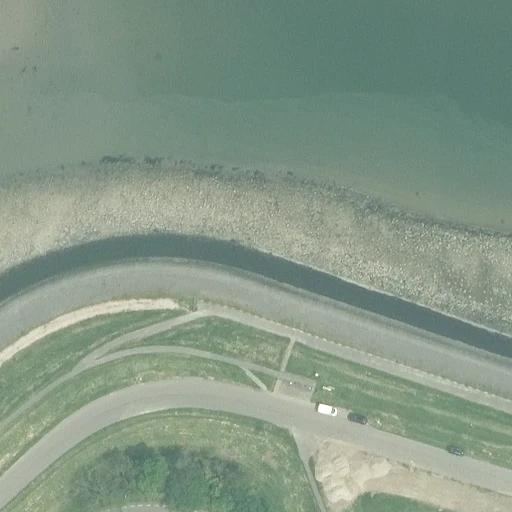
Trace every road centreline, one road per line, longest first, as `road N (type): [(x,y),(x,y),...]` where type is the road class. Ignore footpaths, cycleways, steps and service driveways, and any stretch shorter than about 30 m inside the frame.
road 1 (unclassified): [(0,495),(74,430),(132,406),(163,399),(266,413)]
road 2 (unclassified): [(266,413),(511,489)]
